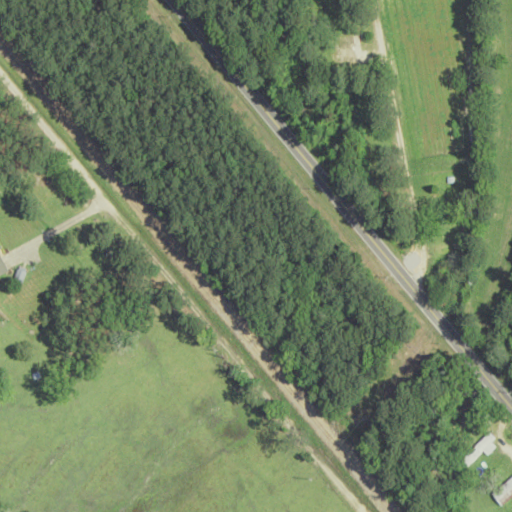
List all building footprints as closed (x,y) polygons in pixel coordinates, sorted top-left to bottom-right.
[(363,69),(362,38),(338,39),(338,69),(363,69)] [(448,246),(436,246),(436,258),(460,258),(459,210),(447,210),(448,246)] [(0,280),(11,276),(0,251),(0,280)] [(476,458),(495,443),(490,437),(471,451),(476,458)] [(501,509),(511,500),(511,479),(491,496),(501,509)]
